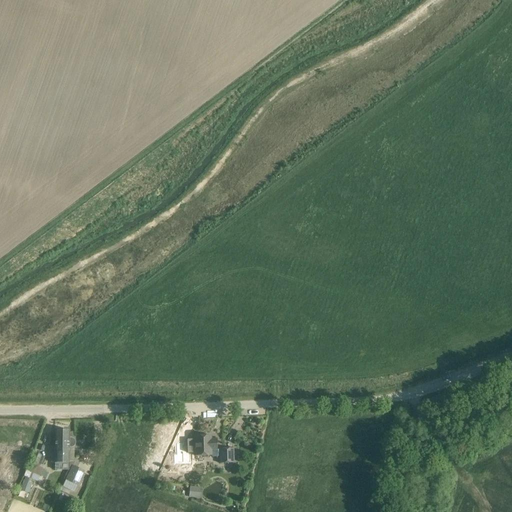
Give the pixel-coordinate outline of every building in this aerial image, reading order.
[(55,431),(54,447),(62,447),(62,450),(69,450),(69,447),(71,447),(74,446),(75,444),(75,441),(74,439),(72,438),(69,438),(69,431),(55,431)] [(195,456),(211,456),(211,450),(217,450),(217,439),(211,439),(211,436),(195,436),(195,439),(187,440),(188,453),(195,453),(195,456)] [(62,447),(54,447),(54,454),(51,454),(51,463),(57,463),(57,469),(69,469),(68,463),(69,463),(69,450),(62,450),(62,447)] [(219,449),(220,463),(234,463),(233,449),(219,449)] [(34,453),(30,464),(37,467),(45,470),(48,464),(43,462),(45,457),(34,453)] [(88,464),(80,461),(73,476),(72,476),(69,483),(78,487),(81,480),(88,464)] [(23,480),(20,490),(27,492),(30,482),(23,480)] [(202,487),(190,486),(189,496),(201,498),(202,487)]
